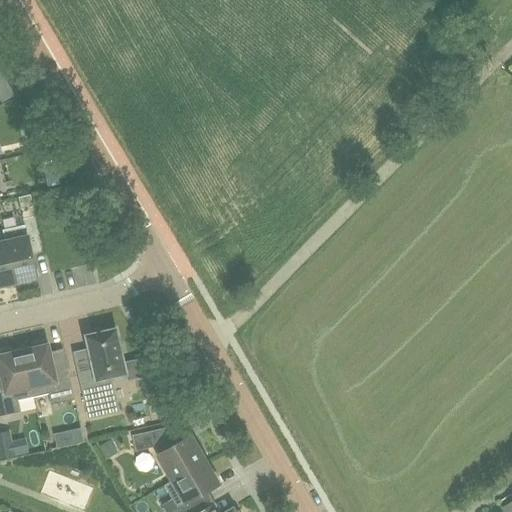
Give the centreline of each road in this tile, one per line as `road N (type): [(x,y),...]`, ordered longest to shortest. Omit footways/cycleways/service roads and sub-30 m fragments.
road 1 (tertiary): [(169,270),(11,0)]
road 2 (tertiary): [(309,511),(169,270)]
road 3 (residential): [(0,321),(119,295),(169,270)]
